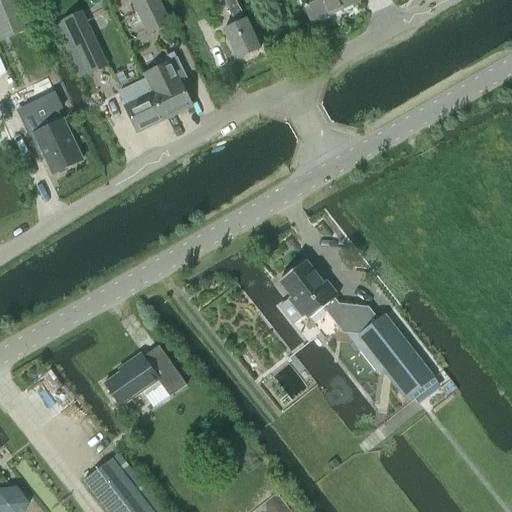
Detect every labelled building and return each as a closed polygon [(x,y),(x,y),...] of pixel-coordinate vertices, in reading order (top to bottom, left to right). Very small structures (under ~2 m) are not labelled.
[(0,0),(0,41),(27,31),(14,0),(0,0)] [(130,0),(148,34),(169,24),(157,0),(130,0)] [(224,30),(237,59),(260,49),(247,20),(246,21),(236,0),(227,0),(226,1),(237,25),(224,30)] [(302,0),(313,22),(359,1),(358,0),(302,0)] [(83,57),(99,49),(81,11),(65,19),(83,57)] [(65,19),(55,24),(74,68),(78,78),(91,73),(83,57),(65,19)] [(33,42),(19,47),(25,62),(39,57),(33,42)] [(136,132),(191,106),(180,83),(185,80),(176,60),(143,75),(145,80),(120,92),(127,107),(125,108),(136,132)] [(32,135),(52,174),(56,172),(60,174),(67,170),(68,166),(82,160),(62,120),(62,121),(56,110),(35,120),(40,131),(32,135)] [(323,283),(305,261),(279,281),(291,296),(288,299),(303,318),(306,315),(308,319),(323,308),(342,333),(358,335),(408,398),(433,379),(384,315),(378,320),(368,307),(339,304),(335,299),(337,296),(325,281),(323,283)] [(186,385),(158,346),(143,357),(140,354),(123,365),(125,368),(104,383),(120,406),(157,380),(169,397),(186,385)] [(83,481),(107,511),(152,511),(111,459),(83,481)] [(334,459),(326,465),(331,472),(339,466),(334,459)] [(0,511),(21,511),(26,502),(15,487),(0,488),(0,511)]
